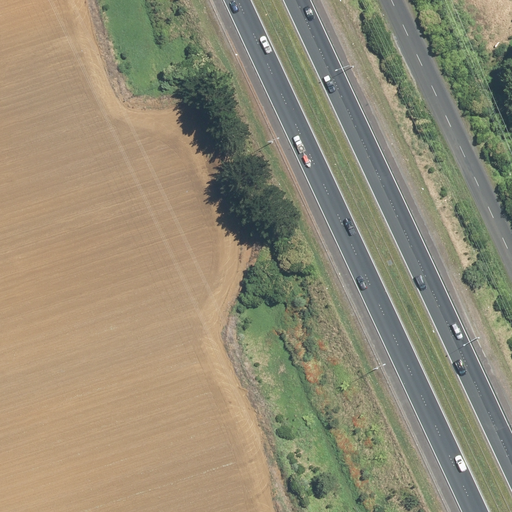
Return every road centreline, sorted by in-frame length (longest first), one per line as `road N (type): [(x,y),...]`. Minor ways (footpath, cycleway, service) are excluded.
road 1 (motorway): [(474,511),(236,0)]
road 2 (motorway): [(296,0),(511,463)]
road 3 (unclassified): [(511,221),(408,0)]
